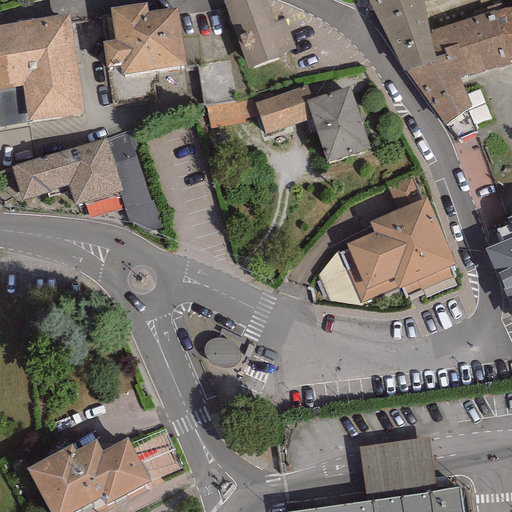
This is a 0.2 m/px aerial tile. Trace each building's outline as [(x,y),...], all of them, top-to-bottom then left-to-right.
[(264,0),(236,0),(223,5),(246,72),(295,55),(284,23),(273,27),(264,0)] [(422,0),(403,0),(370,5),(407,76),(435,63),(429,33),(422,0)] [(511,64),(511,7),(429,33),(435,63),(444,59),(456,83),(511,64)] [(115,46),(103,48),(106,72),(119,70),(121,82),(188,72),(178,11),(148,16),(147,8),(110,13),(115,46)] [(69,18),(0,30),(0,95),(22,91),(28,125),(84,118),(69,18)] [(435,63),(407,76),(443,129),(470,112),(456,83),(444,59),(435,63)] [(311,123),(305,105),(301,89),(255,106),(265,138),(311,123)] [(351,90),(305,105),(311,123),(325,167),(371,153),(351,90)] [(454,137),(481,214),(502,207),(475,129),(454,137)] [(107,142),(12,170),(22,203),(68,189),(74,209),(123,195),(107,142)] [(373,237),(339,252),(360,305),(396,291),(401,301),(458,278),(412,177),(386,188),(396,215),(371,226),(373,237)] [(129,203),(135,226),(158,221),(152,197),(129,203)] [(511,231),(511,243),(486,254),(511,310),(511,221),(509,223),(511,231)] [(213,340),(203,348),(205,362),(211,368),(221,371),(236,366),(240,360),(238,348),(226,340),(213,340)] [(431,443),(360,452),(364,475),(367,502),(299,511),(476,511),(474,491),(439,496),(434,463),(431,443)] [(69,453),(29,472),(49,511),(85,511),(106,502),(109,508),(149,489),(127,446),(99,460),(93,449),(73,459),(69,453)]
